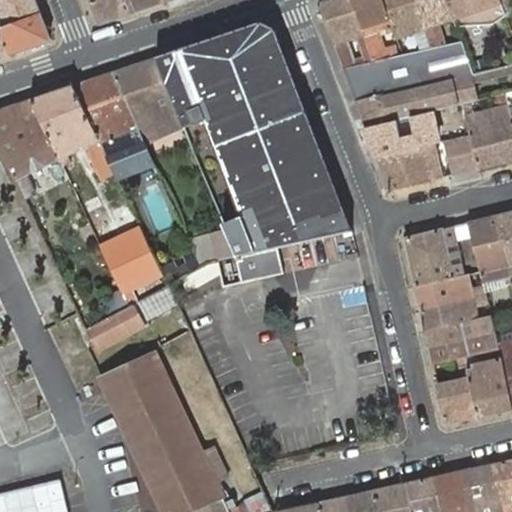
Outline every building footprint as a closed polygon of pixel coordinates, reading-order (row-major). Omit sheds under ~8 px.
[(36,0),(0,0),(0,16),(3,26),(42,13),(36,0)] [(100,23),(137,11),(132,0),(89,0),(98,23),(100,23)] [(132,0),(137,11),(166,1),(165,0),(132,0)] [(328,0),(319,3),(345,70),(359,66),(350,41),(359,38),(368,64),(376,62),(366,36),(363,28),(353,0),(328,0)] [(385,0),(353,0),(363,28),(366,36),(376,62),(390,59),(386,49),(379,31),(387,28),(388,31),(395,28),(385,0)] [(416,0),(385,0),(395,28),(399,38),(413,33),(427,29),(416,0)] [(448,0),(416,0),(427,29),(431,39),(434,38),(437,37),(434,27),(455,19),(448,0)] [(448,0),(455,19),(458,26),(493,22),(507,13),(506,12),(501,0),(448,0)] [(511,0),(501,0),(506,12),(511,9),(511,0)] [(51,38),(42,13),(3,26),(12,53),(51,40),(51,39),(51,38)] [(0,57),(12,53),(3,26),(0,16),(0,57)] [(228,230),(239,256),(242,261),(219,268),(226,292),(278,279),(286,276),(279,251),(353,230),(347,202),(343,203),(275,28),(263,22),(156,58),(180,115),(184,125),(185,128),(187,131),(190,140),(227,228),(228,230)] [(427,29),(413,33),(419,52),(438,47),(434,38),(431,39),(427,29)] [(359,66),(345,70),(357,101),(475,73),(463,41),(438,47),(419,52),(412,53),(405,55),(400,57),(390,59),(376,62),(368,64),(359,66)] [(396,47),(386,49),(390,59),(400,57),(396,47)] [(180,115),(156,58),(114,72),(141,132),(146,144),(185,128),(184,125),(180,115)] [(511,64),(475,73),(357,101),(367,127),(415,115),(433,110),(450,106),(463,103),(471,102),(500,95),(508,93),(511,91),(511,64)] [(114,72),(74,85),(99,140),(112,168),(119,182),(155,165),(146,144),(141,132),(114,72)] [(74,85),(33,99),(61,158),(86,146),(98,174),(112,168),(99,140),(74,85)] [(511,109),(511,110),(508,93),(500,95),(503,106),(473,113),(471,102),(463,103),(471,134),(480,169),(511,160),(511,109)] [(0,140),(17,178),(21,186),(37,223),(46,219),(33,192),(36,190),(28,173),(23,163),(45,152),(50,162),(61,158),(33,99),(0,110),(0,140)] [(458,138),(471,134),(463,103),(450,106),(458,138)] [(415,115),(367,127),(379,158),(421,147),(425,146),(434,144),(439,142),(433,110),(415,115)] [(190,140),(187,131),(178,134),(182,143),(190,140)] [(452,175),(480,169),(471,134),(458,138),(444,141),(452,175)] [(433,180),(442,178),(440,169),(431,171),(426,152),(435,150),(434,144),(425,146),(421,147),(379,158),(391,189),(433,180)] [(431,171),(440,169),(435,150),(426,152),(431,171)] [(511,211),(494,216),(502,247),(507,246),(511,266),(509,267),(511,280),(511,211)] [(476,249),(482,272),(485,284),(505,279),(506,284),(511,282),(511,280),(509,267),(511,266),(507,246),(502,247),(494,216),(469,222),(476,249)] [(406,238),(417,286),(465,275),(476,273),(482,272),(476,249),(461,252),(463,263),(453,265),(448,238),(457,237),(454,226),(406,238)] [(227,228),(190,244),(202,273),(209,270),(239,256),(228,230),(227,228)] [(142,230),(103,247),(126,296),(164,278),(142,230)] [(461,252),(457,237),(448,238),(453,265),(463,263),(461,252)] [(465,275),(417,286),(422,310),(456,302),(457,308),(476,303),(489,300),(485,284),(472,287),(471,282),(477,280),(476,273),(465,275)] [(145,298),(154,316),(172,306),(163,289),(145,298)] [(456,302),(422,310),(426,330),(486,316),(485,312),(478,314),(476,303),(457,308),(456,302)] [(131,307),(89,327),(99,349),(145,327),(135,305),(131,307)] [(486,316),(426,330),(430,347),(496,332),(492,315),(486,316)] [(499,345),(496,332),(430,347),(434,362),(458,357),(466,355),(478,353),(500,348),(499,345)] [(511,341),(499,345),(500,348),(502,358),(511,399),(511,341)] [(274,511),(275,511),(274,511),(230,511),(218,484),(231,478),(216,445),(202,452),(155,353),(101,378),(164,511),(274,511)] [(466,355),(468,365),(480,363),(478,353),(466,355)] [(447,423),(479,416),(476,403),(470,377),(468,365),(466,355),(458,357),(463,379),(439,384),(444,411),(447,423)] [(479,416),(511,408),(511,399),(502,358),(480,363),(468,365),(470,377),(476,403),(479,416)] [(511,511),(511,459),(493,463),(504,511),(511,511)] [(504,511),(493,463),(464,470),(473,511),(504,511)] [(473,511),(464,470),(434,476),(443,511),(473,511)] [(406,483),(412,511),(443,511),(434,476),(406,483)] [(376,490),(381,511),(412,511),(406,483),(376,490)] [(381,511),(376,490),(346,496),(350,511),(381,511)] [(350,511),(346,496),(320,502),(322,511),(350,511)] [(322,511),(320,502),(275,511),(274,511),(322,511)]
